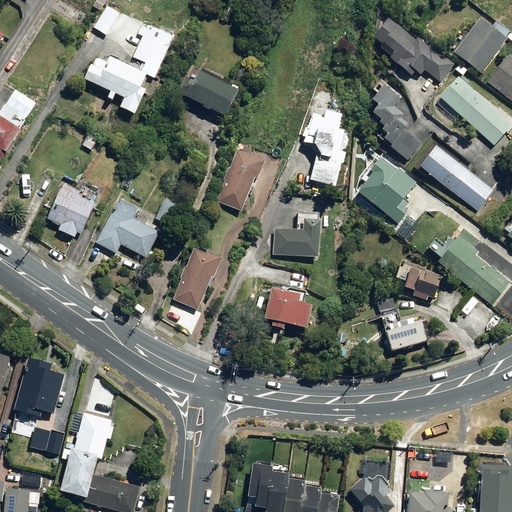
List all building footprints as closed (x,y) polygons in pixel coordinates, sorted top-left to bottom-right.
[(106,4),(99,1),(98,0),(68,0),(64,8),(69,10),(64,18),(84,28),(88,20),(92,12),(100,16),(106,4)] [(96,28),(108,35),(121,15),(109,7),(96,28)] [(222,19),(230,22),(236,10),(227,7),(222,19)] [(426,68),(441,80),(454,64),(417,34),(415,37),(398,24),(397,25),(388,18),(373,36),(381,43),(384,40),(396,50),(391,57),(412,74),(417,69),(422,73),(426,68)] [(457,53),(483,74),(511,40),(508,37),(511,32),(499,22),(494,27),(484,19),(457,53)] [(147,63),(143,70),(158,77),(177,38),(151,25),(149,29),(144,27),(140,34),(145,37),(135,57),(147,63)] [(511,56),(492,83),(511,98),(511,56)] [(146,87),(152,76),(114,57),(110,63),(100,58),(89,80),(114,91),(111,98),(116,100),(119,94),(127,98),(123,107),(139,115),(151,90),(146,87)] [(458,70),(465,76),(470,70),(462,65),(458,70)] [(217,109),(231,116),(243,92),(205,72),(200,82),(191,78),(184,93),(209,105),(208,107),(216,111),(217,109)] [(445,98),(497,146),(511,129),(511,122),(463,78),(445,98)] [(391,147),(409,161),(425,142),(410,131),(412,128),(408,126),(411,122),(404,117),(406,114),(394,105),(400,98),(385,86),(374,99),(380,104),(375,111),(385,120),(383,122),(387,125),(384,129),(390,133),(386,138),(393,144),(391,147)] [(17,91),(0,116),(0,164),(24,128),(22,127),(38,105),(17,91)] [(314,180),(338,187),(345,164),(347,164),(350,154),(345,152),(350,131),(344,130),(348,116),(333,111),(331,120),(318,116),(313,129),(311,129),(309,136),(311,137),(310,142),(321,155),(314,180)] [(84,146),(94,151),(100,140),(91,134),(84,146)] [(105,142),(102,148),(106,151),(110,144),(105,142)] [(424,169),(480,213),(496,191),(440,147),(424,169)] [(122,150),(119,157),(127,161),(131,154),(122,150)] [(218,202),(245,213),(260,178),(262,180),(271,159),(255,152),(253,157),(240,151),(218,202)] [(397,169),(380,156),(369,169),(374,173),(359,190),(399,221),(407,211),(406,209),(410,204),(404,200),(418,181),(399,166),(397,169)] [(60,230),(77,238),(79,233),(84,235),(98,205),(80,196),(82,192),(68,185),(66,190),(65,189),(51,220),(63,226),(60,230)] [(124,244),(150,259),(164,234),(138,219),(143,210),(124,199),(99,243),(119,255),(124,244)] [(158,220),(178,228),(186,209),(166,200),(158,220)] [(275,255),(326,258),(328,221),(310,220),(309,231),(277,229),(275,255)] [(438,262),(494,306),(511,284),(472,253),(486,236),(470,223),(460,237),(459,236),(438,262)] [(175,300),(200,312),(212,287),(215,288),(228,260),(213,253),(212,256),(199,250),(175,300)] [(415,295),(429,300),(430,296),(436,298),(444,277),(427,271),(426,272),(416,268),(409,287),(416,289),(415,295)] [(277,326),(290,329),(291,324),(312,329),(318,306),(308,304),(309,297),(277,289),(271,319),(278,320),(277,326)] [(143,314),(147,309),(136,302),(133,307),(143,314)] [(382,335),(387,355),(403,351),(403,353),(408,352),(407,350),(423,345),(418,326),(410,328),(408,323),(388,329),(389,333),(382,335)] [(0,385),(5,387),(12,356),(0,352),(0,385)] [(18,411),(43,418),(45,411),(58,415),(68,376),(54,372),(56,365),(32,358),(18,411)] [(90,503),(124,511),(135,511),(142,487),(98,475),(113,421),(86,414),(66,491),(92,498),(90,503)] [(47,452),(61,456),(67,435),(53,430),(47,452)] [(479,475),(484,475),(482,511),(511,511),(511,463),(480,462),(479,475)] [(261,511),(267,475),(267,471),(247,467),(242,500),(252,501),(250,511),(261,511)] [(359,511),(388,511),(398,503),(389,492),(394,488),(383,475),(375,482),(368,474),(350,490),(361,503),(363,502),(365,505),(365,510),(360,510),(359,511)] [(277,511),(282,482),(283,478),(267,475),(261,511),(260,511),(277,511)] [(295,511),(299,489),(299,484),(282,482),(277,511),(295,511)] [(31,511),(33,491),(9,489),(7,511),(31,511)] [(312,511),(315,495),(316,491),(299,489),(295,511),(312,511)] [(410,511),(458,511),(459,510),(451,510),(452,491),(428,489),(427,491),(412,490),(410,511)] [(315,495),(312,511),(332,511),(334,498),(315,495)]
